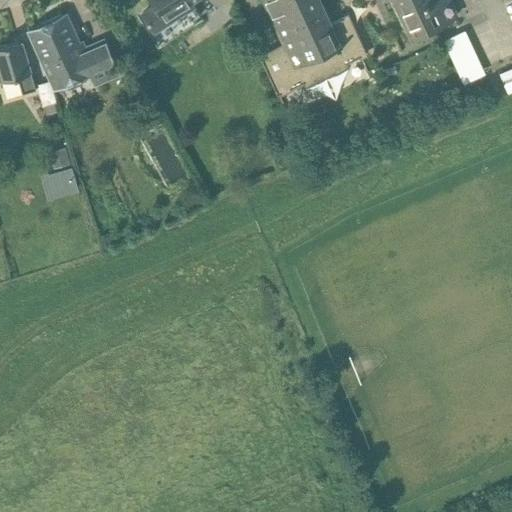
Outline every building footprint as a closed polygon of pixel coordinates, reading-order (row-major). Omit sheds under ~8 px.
[(191,0),(152,0),(156,5),(143,13),(154,31),(194,5),(191,0)] [(264,0),(274,22),(285,45),(261,56),(278,95),(365,54),(347,15),(330,23),(320,0),(319,0),(394,0),(411,36),(458,15),(451,0),(264,0)] [(89,72),(116,61),(108,41),(84,52),(67,13),(29,31),(54,87),(89,72)] [(23,40),(0,46),(0,77),(2,77),(3,81),(18,76),(23,93),(36,89),(31,73),(32,72),(23,40)] [(509,94),(511,92),(511,68),(500,73),(509,94)] [(50,80),(37,84),(46,115),(58,111),(55,102),(57,102),(50,80)] [(163,121),(143,86),(130,93),(150,128),(163,121)] [(54,167),(70,162),(66,147),(49,152),(54,167)] [(55,174),(61,193),(78,188),(72,169),(55,174)]
